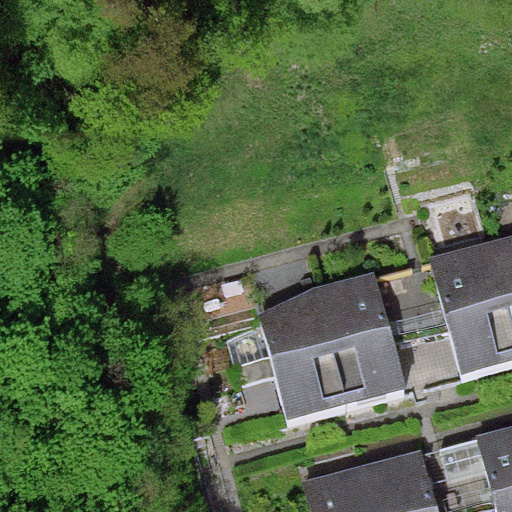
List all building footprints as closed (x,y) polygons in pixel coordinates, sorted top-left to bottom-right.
[(511,233),(428,257),(431,270),(448,330),(460,375),(511,360),(511,233)] [(448,330),(431,270),(379,285),(394,345),(448,330)] [(315,287),(260,316),(287,418),(406,387),(394,345),(379,285),(375,271),(315,287)] [(511,511),(511,426),(476,436),(478,440),(497,509),(497,511),(511,511)] [(478,440),(423,456),(437,511),(486,511),(497,509),(478,440)] [(421,450),(302,482),(310,511),(437,511),(423,456),(421,450)]
